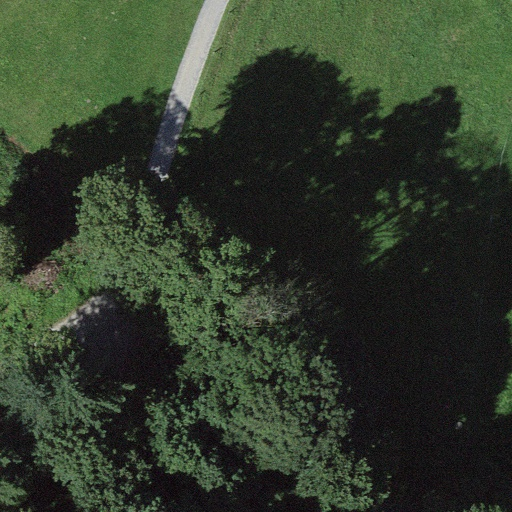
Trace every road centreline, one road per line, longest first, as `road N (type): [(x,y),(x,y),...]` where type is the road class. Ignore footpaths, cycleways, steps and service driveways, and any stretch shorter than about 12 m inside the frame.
road 1 (track): [(221,0),(100,350)]
road 2 (track): [(100,350),(77,469),(59,511)]
